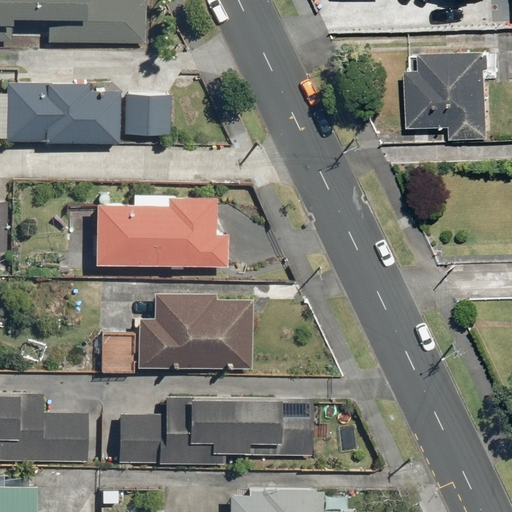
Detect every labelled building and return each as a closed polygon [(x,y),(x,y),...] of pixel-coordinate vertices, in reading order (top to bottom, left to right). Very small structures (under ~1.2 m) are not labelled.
[(0,0),(0,38),(10,39),(11,13),(48,14),(48,40),(145,41),(145,0),(0,0)] [(370,0),(370,17),(464,17),(464,0),(370,0)] [(422,67),(406,67),(408,126),(451,125),(451,137),(490,136),(488,68),(491,68),(491,49),(422,50),(422,67)] [(0,134),(4,135),(4,138),(119,140),(120,87),(88,87),(88,79),(5,78),(5,89),(0,88),(0,134)] [(171,92),(125,91),(123,131),(170,133),(171,92)] [(95,199),(94,260),(227,263),(227,229),(214,229),(215,192),(167,191),(166,201),(95,199)] [(137,313),(136,364),(251,366),(252,295),(215,295),(215,289),(152,288),(152,313),(137,313)] [(133,370),(135,329),(102,327),(100,368),(133,370)] [(43,389),(0,388),(0,458),(86,460),(87,409),(43,409),(43,389)] [(163,410),(118,409),(118,460),(224,462),(224,452),(311,454),(312,395),(164,393),(163,410)] [(34,511),(35,480),(0,479),(0,511),(34,511)] [(247,491),(229,491),(228,511),(356,511),(357,509),(323,509),(323,486),(260,485),(260,488),(247,487),(247,491)]
